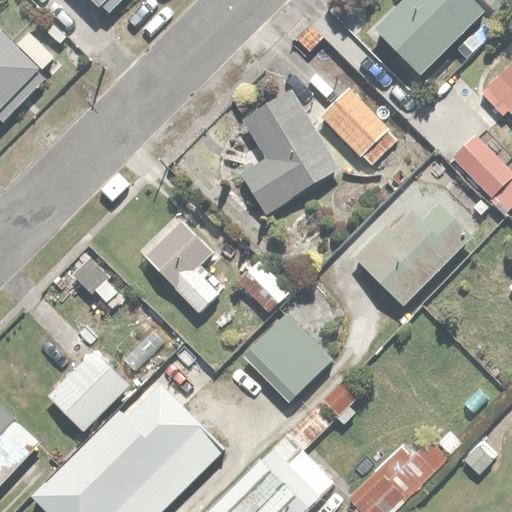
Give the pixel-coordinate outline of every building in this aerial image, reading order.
[(95,0),(110,14),(123,0),(95,0)] [(473,0),(399,0),(374,23),(419,72),(484,12),(473,0)] [(0,27),(0,116),(45,72),(0,27)] [(511,56),(480,87),(505,113),(509,110),(511,113),(511,56)] [(349,82),(320,112),(373,164),(402,134),(349,82)] [(242,171),(267,214),(346,170),(298,85),(244,115),(268,157),(242,171)] [(511,169),(473,130),(451,152),(505,208),(511,201),(511,169)] [(403,304),(473,233),(422,183),(352,255),(403,304)] [(200,266),(217,249),(178,209),(140,246),(202,311),(224,290),(200,266)] [(262,256),(239,278),(273,311),(295,288),(262,256)] [(287,308),(242,353),(290,402),(336,357),(287,308)] [(85,429),(129,381),(91,346),(47,394),(85,429)] [(305,511),(337,484),(304,447),(339,416),(345,422),(359,409),(355,404),(368,392),(352,374),(272,448),(200,511),(305,511)] [(160,511),(227,444),(164,382),(129,417),(117,406),(32,494),(50,511),(160,511)] [(0,400),(0,485),(42,439),(0,400)] [(403,444),(349,496),(359,506),(353,511),(389,511),(449,455),(431,437),(413,454),(403,444)] [(481,443),(464,460),(480,475),(496,458),(481,443)]
